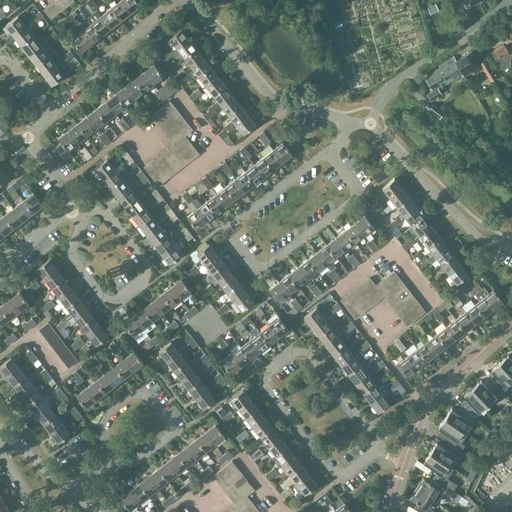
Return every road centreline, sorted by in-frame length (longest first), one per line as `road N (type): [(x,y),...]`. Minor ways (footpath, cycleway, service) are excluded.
road 1 (residential): [(376,449),(308,354),(292,351),(265,374),(266,388),(332,472),(345,474),(375,451)]
road 2 (residential): [(328,152),(236,221),(234,240),(251,263),(265,266),(355,192)]
road 3 (residential): [(79,215),(71,256),(101,296),(118,299),(143,279),(145,263),(110,219),(86,213)]
road 4 (residential): [(346,121),(276,101),(182,0)]
road 5 (residential): [(103,463),(132,463),(169,432),(137,394),(102,421),(103,456)]
road 6 (residential): [(511,249),(466,227),(369,123)]
road 7 (unclassified): [(511,1),(400,77),(369,123)]
road 8 (residential): [(404,461),(428,400),(511,323)]
road 9 (residential): [(47,112),(175,0)]
